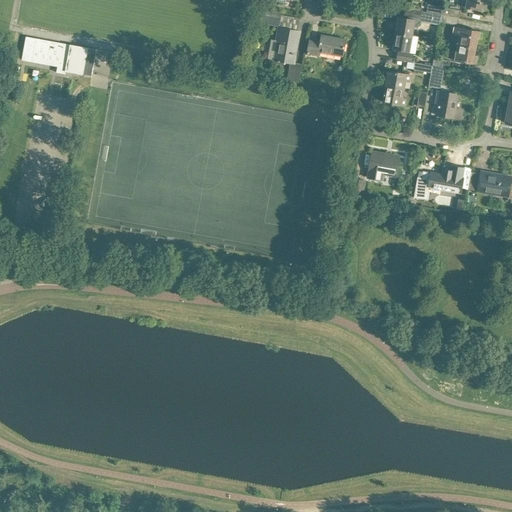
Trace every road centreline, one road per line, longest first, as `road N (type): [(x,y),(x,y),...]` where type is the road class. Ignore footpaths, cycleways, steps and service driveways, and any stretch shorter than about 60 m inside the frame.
road 1 (residential): [(490,142),(459,148),(377,133),(367,118),(369,24)]
road 2 (residential): [(490,142),(502,0)]
